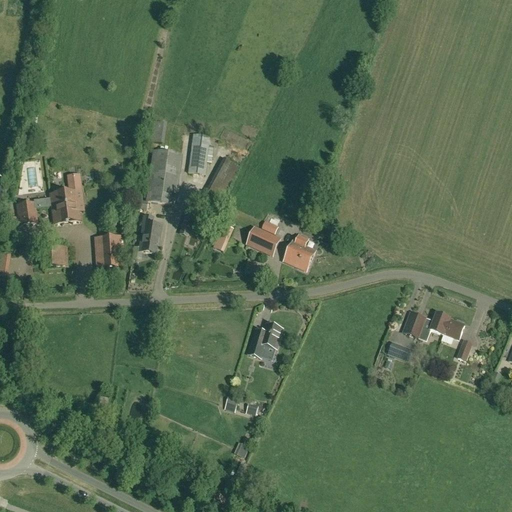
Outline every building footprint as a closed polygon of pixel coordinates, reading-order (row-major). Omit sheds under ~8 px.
[(166,125),(150,123),(147,144),(164,146),(166,125)] [(205,176),(209,147),(193,145),(189,174),(205,176)] [(174,207),(182,156),(154,152),(147,203),(174,207)] [(36,210),(53,208),(55,226),(81,222),(79,209),(85,208),(83,191),(51,196),(51,199),(33,202),(33,203),(33,204),(17,206),(20,227),(38,224),(36,210)] [(144,226),(142,239),(148,240),(149,233),(154,233),(154,230),(157,231),(157,227),(152,226),(153,219),(144,218),(143,225),(144,226)] [(184,218),(178,235),(187,238),(192,220),(184,218)] [(279,229),(265,222),(261,230),(275,237),(279,229)] [(225,244),(231,229),(223,226),(217,240),(225,244)] [(141,249),(140,253),(142,253),(155,255),(156,247),(158,247),(159,241),(161,227),(157,227),(157,231),(154,230),(154,233),(149,233),(148,240),(142,239),(141,249)] [(274,257),(281,241),(255,229),(248,246),(274,257)] [(291,248),(314,258),(316,253),(306,248),(309,241),(307,241),(308,239),(302,236),(301,238),(300,237),(297,244),(294,243),(291,248)] [(122,237),(103,239),(105,269),(124,268),(122,237)] [(42,268),(68,267),(67,248),(41,249),(42,268)] [(307,273),(314,258),(291,248),(285,263),(307,273)] [(449,323),(450,321),(451,320),(437,315),(434,324),(427,321),(411,316),(404,335),(420,341),(423,332),(431,334),(432,332),(445,337),(445,336),(449,325),(451,326),(451,324),(449,323)] [(449,325),(445,336),(460,341),(466,326),(463,325),(463,323),(458,321),(456,323),(450,321),(449,323),(451,324),(451,326),(449,325)] [(264,337),(256,335),(250,356),(262,360),(266,347),(277,351),(283,331),(268,326),(264,337)] [(466,363),(472,346),(463,342),(457,360),(466,363)] [(410,365),(414,354),(393,346),(389,357),(410,365)] [(495,388),(501,376),(495,373),(489,385),(495,388)] [(259,408),(249,405),(246,415),(256,418),(259,408)]
